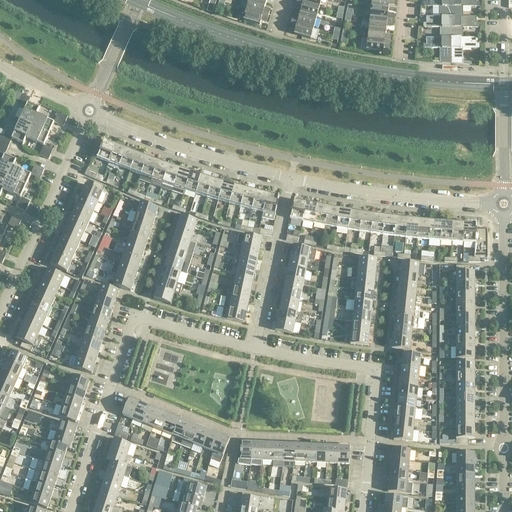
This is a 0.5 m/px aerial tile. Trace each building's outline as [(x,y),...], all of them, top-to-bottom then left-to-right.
[(216,1),(213,0),(210,0),(206,11),(212,13),(216,1)] [(265,4),(251,0),(248,0),(246,10),(268,16),(269,11),(268,9),(264,8),(265,4)] [(394,0),(371,0),(371,7),(388,9),(388,5),(393,5),(394,4),(394,0)] [(442,7),(442,17),(451,17),(451,0),(425,0),(426,3),(424,3),(424,7),(442,7)] [(476,0),(451,0),(451,17),(460,17),(460,7),(478,7),(478,3),(476,3),(476,0)] [(319,8),(297,2),(296,6),(297,8),(301,9),(300,14),(316,18),(319,8)] [(388,9),(371,7),(370,18),(393,21),(393,16),(392,14),(387,14),(388,9)] [(268,16),(246,10),(243,21),(259,25),(261,21),(265,22),(267,21),(268,16)] [(316,18),(300,14),(299,18),(294,17),(293,18),(291,22),(313,28),(316,18)] [(442,28),(442,38),(451,38),(451,17),(442,17),(426,17),(426,24),(424,24),(424,28),(442,28)] [(476,17),(460,17),(451,17),(451,38),(460,38),(460,28),(478,28),(478,24),(476,24),(476,17)] [(393,21),(370,18),(369,29),(385,31),(386,26),(390,27),(392,26),(393,21)] [(313,28),(291,22),(290,27),(291,29),(295,30),(294,35),(310,39),(313,28)] [(385,31),(369,29),(368,40),(390,42),(391,37),(389,36),(385,35),(385,31)] [(424,49),(431,49),(431,59),(429,59),(429,62),(451,64),(451,38),(442,38),(426,38),(426,45),(424,45),(424,49)] [(476,38),(460,38),(451,38),(451,64),(469,65),(470,63),(460,62),(460,60),(460,49),(478,49),(478,45),(476,45),(476,38)] [(390,42),(368,40),(366,51),(383,53),(384,48),(388,48),(390,47),(390,42)] [(16,92),(12,101),(17,104),(21,94),(16,92)] [(27,103),(19,121),(31,127),(36,115),(40,107),(39,107),(39,109),(27,103)] [(56,118),(65,122),(67,118),(58,113),(56,118)] [(36,115),(31,127),(49,135),(54,123),(36,115)] [(31,127),(19,121),(11,139),(23,144),(22,146),(26,138),(31,127)] [(49,135),(31,127),(26,138),(44,146),(49,135)] [(0,143),(8,148),(11,141),(0,136),(0,143)] [(97,158),(108,163),(115,146),(104,141),(104,142),(97,158)] [(126,150),(115,146),(108,163),(119,167),(126,150)] [(137,154),(126,150),(119,167),(130,172),(137,154)] [(39,156),(48,160),(50,155),(41,151),(39,156)] [(147,158),(137,154),(130,172),(141,176),(147,158)] [(4,155),(0,164),(0,175),(8,179),(13,167),(17,159),(16,159),(15,160),(4,155)] [(158,162),(147,158),(141,176),(139,180),(150,184),(158,162)] [(169,166),(158,162),(150,184),(161,188),(169,166)] [(35,165),(33,170),(42,174),(44,170),(35,165)] [(180,170),(169,166),(161,188),(172,192),(180,170)] [(13,167),(8,179),(27,187),(26,186),(31,175),(13,167)] [(103,177),(87,169),(84,175),(100,182),(103,177)] [(190,173),(180,170),(172,192),(183,196),(185,191),(190,173)] [(201,177),(190,173),(185,191),(196,194),(201,177)] [(212,180),(201,177),(196,194),(207,198),(212,180)] [(27,187),(8,179),(2,190),(3,190),(20,198),(26,187),(27,187)] [(223,183),(212,180),(207,198),(218,201),(223,183)] [(104,187),(94,182),(91,188),(85,185),(81,195),(97,203),(104,187)] [(234,186),(223,183),(218,201),(229,204),(234,186)] [(245,189),(234,186),(229,204),(240,207),(245,189)] [(256,192),(245,189),(240,207),(252,210),(256,192)] [(267,195),(256,192),(252,210),(263,213),(267,195)] [(97,203),(81,195),(76,205),(93,213),(97,203)] [(267,195),(263,213),(261,218),(274,221),(275,215),(279,198),(279,199),(279,198),(267,195)] [(290,219),(303,222),(306,204),(294,201),(294,202),(291,219),(290,219)] [(16,208),(25,212),(27,207),(18,203),(16,208)] [(140,203),(137,214),(154,219),(158,209),(140,203)] [(317,206),(306,204),(303,222),(314,224),(317,206)] [(93,213),(76,205),(72,215),(89,223),(93,213)] [(329,208),(317,206),(314,224),(325,226),(329,208)] [(340,210),(329,208),(325,226),(337,228),(340,210)] [(351,212),(340,210),(337,228),(348,230),(351,212)] [(362,214),(351,212),(348,230),(360,232),(362,214)] [(154,219),(137,214),(133,224),(151,230),(154,219)] [(374,215),(362,214),(360,232),(371,234),(374,215)] [(89,223),(72,215),(67,225),(84,232),(89,223)] [(385,217),(374,215),(371,234),(383,235),(385,217)] [(197,221),(181,216),(177,227),(194,232),(197,221)] [(12,217),(10,222),(19,226),(21,221),(12,217)] [(396,218),(385,217),(383,235),(394,237),(396,218)] [(408,220),(396,218),(394,237),(406,238),(408,220)] [(419,221),(408,220),(406,238),(417,239),(419,221)] [(430,222),(419,221),(417,239),(429,240),(430,222)] [(442,223),(430,222),(429,240),(440,241),(442,223)] [(453,224),(442,223),(440,241),(452,242),(453,224)] [(151,230),(133,224),(130,234),(147,240),(151,230)] [(464,224),(453,224),(452,242),(463,243),(464,224)] [(477,225),(464,224),(463,243),(475,243),(476,230),(476,226),(477,226),(477,225)] [(84,232),(67,225),(63,235),(80,242),(84,232)] [(194,232),(177,227),(174,237),(190,242),(194,232)] [(260,229),(259,235),(271,237),(272,232),(260,229)] [(476,230),(475,243),(474,257),(480,257),(488,257),(488,230),(476,230)] [(147,240),(130,234),(126,244),(144,250),(147,240)] [(262,238),(239,234),(237,244),(243,246),(260,249),(262,238)] [(80,242),(63,235),(59,245),(75,252),(80,242)] [(298,238),(287,235),(285,241),(297,243),(298,238)] [(190,242),(174,237),(170,247),(187,253),(190,242)] [(396,243),(395,252),(402,253),(403,244),(396,243)] [(144,250),(126,244),(123,255),(141,260),(144,250)] [(75,252),(59,245),(54,254),(71,262),(75,252)] [(260,249),(243,246),(240,256),(258,260),(260,249)] [(316,251),(293,246),(291,257),(308,260),(314,262),(316,251)] [(193,254),(187,253),(170,247),(167,257),(189,265),(193,254)] [(71,262),(54,254),(50,265),(66,272),(71,262)] [(141,260),(123,255),(120,265),(137,271),(141,260)] [(258,260),(240,256),(238,267),(255,270),(258,260)] [(189,265),(167,257),(164,268),(180,273),(186,275),(189,265)] [(308,260),(291,257),(289,267),(306,271),(308,260)] [(359,258),(358,269),(376,271),(377,260),(359,258)] [(401,262),(399,273),(418,275),(419,264),(401,262)] [(111,273),(116,275),(134,281),(137,271),(120,265),(114,263),(111,273)] [(468,266),(456,266),(456,283),(474,283),(474,272),(468,272),(468,266)] [(255,270),(238,267),(236,277),(253,281),(255,270)] [(306,271),(289,267),(286,278),(304,281),(306,271)] [(180,273),(164,268),(160,278),(177,283),(180,273)] [(351,279),(357,280),(374,281),(376,271),(358,269),(352,268),(351,279)] [(48,269),(43,280),(60,287),(64,277),(48,269)] [(418,275),(399,273),(398,284),(417,286),(418,275)] [(134,281),(116,275),(113,286),(130,292),(134,281)] [(253,281),(236,277),(233,288),(251,292),(253,281)] [(182,285),(177,283),(160,278),(157,288),(174,294),(179,296),(182,285)] [(304,281),(286,278),(284,288),(301,292),(304,281)] [(60,287),(43,280),(38,290),(55,297),(60,287)] [(374,281),(357,280),(356,290),(373,292),(374,281)] [(474,283),(456,283),(456,294),(474,294),(474,283)] [(417,286),(398,284),(397,295),(415,297),(417,286)] [(101,286),(98,296),(115,302),(119,291),(101,286)] [(174,294),(157,288),(153,299),(170,304),(174,294)] [(251,292),(233,288),(231,298),(249,302),(251,292)] [(301,292),(284,288),(282,299),(299,303),(301,292)] [(55,297),(38,290),(34,299),(51,307),(55,297)] [(373,292),(356,290),(355,301),(372,303),(373,292)] [(474,294),(456,294),(456,305),(474,305),(474,294)] [(415,297),(397,295),(396,306),(414,308),(415,297)] [(115,302),(98,296),(94,307),(112,312),(115,302)] [(226,297),(224,308),(246,313),(249,302),(231,298),(226,297)] [(51,307),(34,299),(30,309),(46,317),(51,307)] [(299,303),(282,299),(280,309),(297,313),(299,303)] [(372,303),(355,301),(353,312),(371,314),(372,303)] [(452,316),(456,316),(474,316),(474,305),(456,305),(452,305),(452,316)] [(419,308),(414,308),(396,306),(395,316),(418,319),(419,308)] [(112,312),(94,307),(91,317),(108,323),(112,312)] [(246,313),(224,308),(221,319),(244,324),(246,313)] [(46,317),(30,309),(25,319),(42,327),(46,317)] [(297,313),(280,309),(277,320),(294,324),(300,325),(303,314),(297,313)] [(371,314),(353,312),(352,323),(370,324),(371,314)] [(418,319),(395,316),(394,327),(412,329),(417,330),(418,319)] [(474,316),(456,316),(456,326),(474,326),(474,316)] [(108,323),(91,317),(87,327),(105,333),(108,323)] [(42,327),(25,319),(21,329),(38,337),(42,327)] [(294,324),(277,320),(275,331),(292,335),(294,324)] [(370,324),(352,323),(351,333),(369,335),(370,324)] [(474,326),(456,326),(456,337),(474,337),(474,326)] [(105,333),(87,327),(84,337),(102,343),(105,333)] [(412,329),(394,327),(393,338),(411,340),(412,329)] [(38,337),(21,329),(16,339),(22,342),(20,347),(31,352),(38,337)] [(369,335),(351,333),(350,344),(368,346),(369,335)] [(102,343),(84,337),(81,348),(98,353),(102,343)] [(474,337),(456,337),(456,348),(474,348),(474,337)] [(411,340),(393,338),(391,349),(410,351),(411,340)] [(98,353),(81,348),(77,358),(95,364),(98,353)] [(474,348),(456,348),(456,359),(474,359),(474,348)] [(27,358),(11,351),(6,362),(22,369),(27,358)] [(421,355),(402,354),(401,365),(420,367),(421,355)] [(95,364),(77,358),(72,356),(71,357),(70,356),(67,366),(68,366),(68,367),(91,374),(95,364)] [(22,369),(6,362),(2,372),(18,379),(22,369)] [(474,363),(456,363),(456,374),(474,374),(474,363)] [(420,367),(401,365),(400,376),(418,377),(420,367)] [(18,379),(2,372),(0,375),(0,382),(14,389),(18,379)] [(474,374),(456,374),(456,385),(474,385),(474,374)] [(89,381),(73,376),(69,386),(86,392),(89,381)] [(418,377),(400,376),(399,386),(417,388),(418,377)] [(14,389),(0,382),(0,394),(9,398),(14,389)] [(474,385),(456,385),(456,395),(474,395),(474,385)] [(86,392),(69,386),(66,397),(82,402),(86,392)] [(417,388),(399,386),(398,397),(416,399),(417,388)] [(9,398),(0,394),(0,406),(5,408),(9,398)] [(474,395),(456,395),(456,406),(474,406),(474,395)] [(82,402),(66,397),(62,407),(79,412),(82,402)] [(416,399),(398,397),(397,408),(415,410),(416,399)] [(139,403),(129,399),(122,415),(133,419),(139,403)] [(149,407),(139,403),(133,419),(143,424),(149,407)] [(474,406),(456,406),(456,417),(474,417),(474,406)] [(79,412),(62,407),(59,418),(75,423),(79,412)] [(159,411),(149,407),(143,424),(153,428),(159,411)] [(415,410),(397,408),(396,418),(414,420),(415,410)] [(28,411),(25,420),(33,422),(35,414),(28,411)] [(169,415),(159,411),(153,428),(163,432),(169,415)] [(179,419),(169,415),(163,432),(173,436),(179,419)] [(474,417),(456,417),(456,428),(474,428),(474,417)] [(414,420),(396,418),(394,429),(413,431),(414,420)] [(189,424),(179,419),(173,436),(171,442),(181,446),(183,440),(189,424)] [(77,427),(60,422),(57,433),(73,438),(77,427)] [(199,428),(189,424),(183,440),(181,446),(191,450),(193,444),(199,428)] [(209,432),(199,428),(193,444),(203,448),(209,432)] [(474,428),(456,428),(456,445),(468,445),(468,439),(474,439),(474,428)] [(413,431),(394,429),(393,440),(412,442),(413,431)] [(116,430),(114,437),(126,440),(128,434),(116,430)] [(219,436),(209,432),(203,448),(213,452),(219,436)] [(57,433),(54,442),(53,443),(67,447),(67,448),(70,449),(73,438),(57,433)] [(230,440),(219,436),(213,452),(223,456),(230,440)] [(130,445),(114,439),(110,450),(127,456),(130,445)] [(51,441),(47,452),(64,458),(67,448),(67,447),(53,443),(54,442),(51,441)] [(241,442),(240,460),(238,460),(237,466),(250,466),(250,465),(251,460),(252,443),(241,442)] [(263,443),(252,443),(251,460),(250,465),(261,467),(262,461),(263,443)] [(274,444),(263,443),(262,461),(273,461),(274,444)] [(284,444),(274,444),(273,461),(283,462),(284,444)] [(295,445),(284,444),(283,462),(283,468),(294,468),(294,462),(295,445)] [(306,445),(295,445),(294,462),(305,463),(306,445)] [(317,446),(306,445),(305,463),(316,463),(317,446)] [(327,446),(317,446),(316,463),(327,464),(327,446)] [(338,447),(327,446),(327,464),(337,464),(338,447)] [(349,447),(338,447),(337,464),(349,465),(349,447)] [(410,450),(392,449),(391,460),(409,462),(410,450)] [(127,456),(110,450),(107,461),(110,462),(124,466),(127,456)] [(64,458),(47,452),(44,462),(61,468),(64,458)] [(456,453),(456,465),(474,465),(474,453),(456,453)] [(61,468),(44,462),(38,460),(35,471),(57,478),(61,468)] [(409,462),(391,460),(390,471),(408,472),(409,462)] [(110,462),(107,472),(124,477),(127,467),(124,466),(110,462)] [(474,465),(456,465),(456,475),(474,475),(474,465)] [(148,468),(146,474),(155,476),(156,470),(148,468)] [(57,478),(35,471),(31,481),(54,488),(57,478)] [(408,472),(390,471),(389,481),(406,483),(408,472)] [(124,477),(107,472),(104,482),(120,488),(124,477)] [(157,478),(155,486),(168,490),(172,476),(163,473),(159,472),(157,478)] [(155,476),(146,474),(144,480),(153,482),(155,476)] [(474,475),(456,475),(456,486),(474,486),(474,475)] [(184,479),(183,482),(189,484),(206,489),(207,486),(184,479)] [(54,488),(31,481),(28,491),(34,493),(50,499),(54,488)] [(406,483),(389,481),(388,493),(410,495),(412,484),(406,483)] [(0,494),(10,497),(14,487),(0,482),(0,494)] [(120,488),(104,482),(100,492),(117,498),(120,488)] [(189,484),(186,495),(203,499),(206,489),(189,484)] [(155,486),(152,496),(156,497),(165,500),(168,490),(155,486)] [(474,486),(456,486),(456,497),(474,497),(474,486)] [(346,491),(329,489),(328,500),(345,502),(346,491)] [(117,498),(100,492),(97,503),(114,508),(117,498)] [(50,499),(34,493),(30,504),(47,509),(50,499)] [(139,500),(147,503),(149,497),(144,495),(140,494),(139,500)] [(186,495),(184,505),(197,509),(200,510),(203,499),(186,495)] [(408,498),(385,496),(384,507),(401,509),(407,510),(408,498)] [(242,497),(240,508),(258,510),(259,499),(242,497)] [(474,497),(456,497),(456,508),(474,508),(474,497)] [(328,500),(326,510),(326,511),(338,511),(344,511),(345,502),(328,500)] [(112,511),(114,508),(97,503),(93,511),(112,511)]
